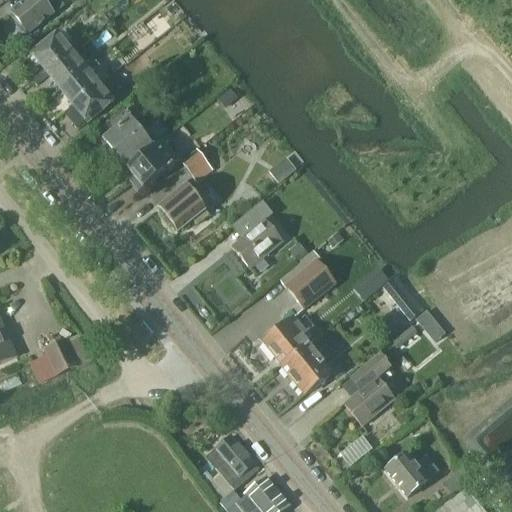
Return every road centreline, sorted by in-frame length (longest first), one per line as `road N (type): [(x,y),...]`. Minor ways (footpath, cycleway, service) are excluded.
road 1 (tertiary): [(198,357),(0,113)]
road 2 (residential): [(0,197),(145,377),(168,379),(198,357)]
road 3 (tertiary): [(324,511),(198,357)]
